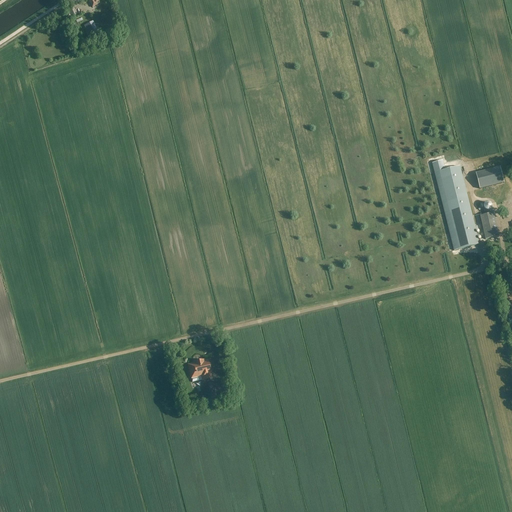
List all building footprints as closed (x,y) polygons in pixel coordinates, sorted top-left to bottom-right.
[(69,12),(71,17),(77,15),(73,8),(68,10),(69,12)] [(89,36),(94,33),(90,24),(84,27),(89,36)] [(479,245),(460,167),(445,171),(443,161),(433,163),(455,251),(479,245)] [(476,174),(480,189),(504,183),(500,167),(476,174)] [(492,208),(492,207),(492,206),(492,205),(491,204),(491,203),(490,203),(489,203),(488,203),(487,203),(486,203),(485,204),(484,205),(484,206),(484,207),(484,208),(484,209),(485,209),(485,210),(486,211),(487,211),(488,211),(489,211),(490,211),(491,210),(492,209),(492,208)] [(494,213),(481,216),(486,240),(499,237),(494,213)] [(193,364),(188,365),(191,379),(201,376),(202,379),(211,377),(210,374),(211,374),(208,360),(205,361),(205,360),(193,363),(193,364)] [(206,399),(208,399),(209,402),(216,401),(215,397),(217,397),(213,383),(202,386),(206,399)]
